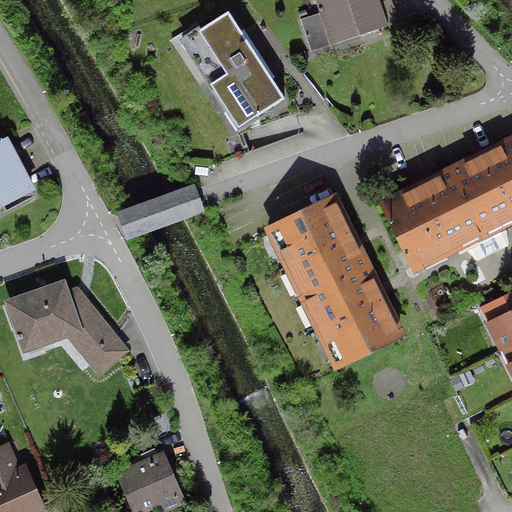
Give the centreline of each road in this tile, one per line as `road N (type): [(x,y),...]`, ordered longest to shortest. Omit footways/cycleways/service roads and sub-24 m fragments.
road 1 (residential): [(199,193),(511,92)]
road 2 (residential): [(100,227),(172,376),(218,511)]
road 3 (residential): [(0,53),(100,227)]
